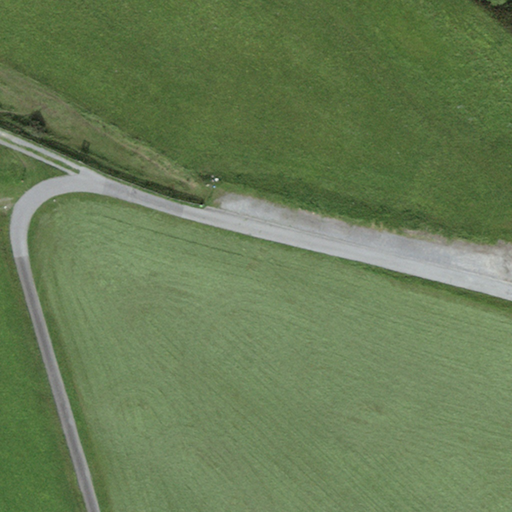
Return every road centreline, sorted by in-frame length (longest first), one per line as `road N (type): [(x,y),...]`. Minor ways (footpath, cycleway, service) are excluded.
road 1 (track): [(104,187),(511,294)]
road 2 (track): [(94,511),(17,233),(24,209),(43,189),(104,187)]
